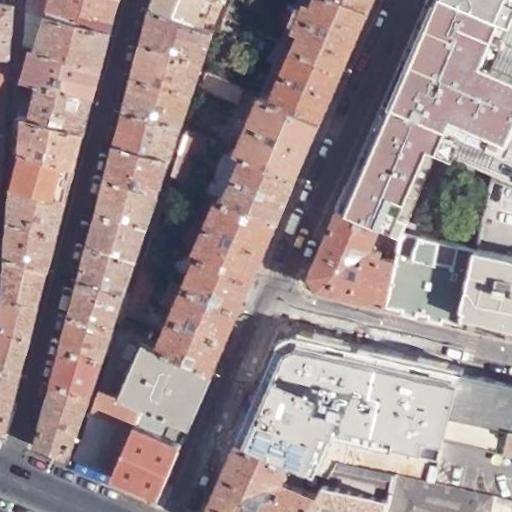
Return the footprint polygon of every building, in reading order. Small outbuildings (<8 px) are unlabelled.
[(25,0),(24,9),(38,12),(47,14),(110,31),(117,0),(25,0)] [(200,0),(153,0),(152,6),(213,29),(216,21),(217,18),(197,9),(200,0)] [(345,67),(371,9),(351,0),(314,0),(314,1),(312,0),(307,0),(304,7),(298,4),(294,14),(300,16),(294,26),(302,30),(295,46),(345,67)] [(351,0),(371,9),(374,0),(351,0)] [(511,0),(431,0),(426,14),(494,41),(508,5),(511,6),(511,0)] [(0,58),(10,59),(14,5),(0,4),(0,58)] [(213,29),(152,6),(143,40),(202,60),(213,29)] [(38,12),(24,9),(23,29),(32,32),(38,12)] [(47,14),(39,48),(101,66),(110,31),(47,14)] [(379,121),(342,205),(380,222),(383,215),(401,222),(444,139),(502,160),(511,135),(511,98),(477,84),(494,41),(426,14),(379,121)] [(235,33),(240,22),(226,16),(222,27),(235,33)] [(202,60),(143,40),(135,68),(134,73),(192,91),(202,60)] [(271,99),(322,120),(345,67),(295,46),(271,99)] [(39,48),(32,47),(24,78),(39,83),(43,84),(93,98),(101,66),(39,48)] [(0,132),(5,132),(10,59),(0,58),(0,132)] [(209,87),(215,74),(207,71),(202,85),(209,87)] [(192,91),(134,73),(125,107),(181,122),(190,96),(192,91)] [(39,83),(31,115),(85,130),(93,98),(43,84),(39,83)] [(247,152),(299,175),(322,120),(271,99),(263,95),(251,120),(230,112),(224,125),(203,115),(197,131),(204,134),(209,136),(234,147),(247,152)] [(170,155),(181,122),(125,107),(117,141),(170,155)] [(31,115),(18,111),(16,147),(22,150),(76,165),(85,130),(31,115)] [(207,190),(220,196),(224,187),(188,172),(204,134),(197,131),(188,127),(172,174),(184,180),(207,190)] [(229,158),(234,147),(209,136),(205,148),(229,158)] [(159,189),(170,155),(117,141),(108,176),(159,189)] [(76,165),(22,150),(14,186),(67,199),(76,165)] [(226,199),(278,222),(299,175),(247,152),(226,199)] [(184,180),(172,174),(163,201),(174,205),(184,180)] [(148,221),(159,189),(108,176),(99,209),(148,221)] [(67,199),(14,186),(14,187),(11,219),(59,233),(67,199)] [(183,246),(197,252),(220,196),(207,190),(183,246)] [(198,252),(255,277),(278,222),(226,199),(220,196),(197,252),(198,252)] [(365,299),(387,303),(398,257),(391,254),(394,249),(375,240),(383,224),(380,222),(342,205),(313,272),(317,287),(365,299)] [(90,243),(136,255),(148,221),(99,209),(95,226),(90,243)] [(59,233),(11,219),(8,253),(50,266),(53,257),(59,233)] [(387,303),(462,321),(464,310),(465,308),(479,248),(407,231),(402,242),(398,257),(387,303)] [(142,266),(155,272),(169,240),(153,233),(142,266)] [(82,276),(126,287),(136,255),(90,243),(82,276)] [(511,255),(479,248),(465,308),(496,315),(511,318),(511,255)] [(184,285),(241,309),(255,277),(198,252),(184,285)] [(50,266),(8,253),(6,292),(41,302),(50,266)] [(143,301),(146,302),(159,273),(155,272),(142,266),(131,296),(143,301)] [(73,311),(114,321),(126,287),(82,276),(73,311)] [(172,314),(228,339),(241,309),(184,285),(172,314)] [(41,302),(6,292),(3,329),(0,336),(0,363),(24,369),(41,302)] [(137,316),(143,301),(131,296),(126,312),(137,316)] [(64,344),(103,354),(114,321),(73,311),(64,344)] [(159,346),(214,370),(228,339),(172,314),(159,346)] [(123,321),(120,329),(144,340),(149,342),(153,334),(123,321)] [(283,339),(239,439),(308,469),(326,477),(336,461),(368,468),(372,469),(396,474),(435,484),(438,472),(461,372),(296,333),(283,339)] [(156,399),(195,414),(214,370),(159,346),(149,342),(144,340),(126,387),(156,399)] [(54,380),(91,389),(103,354),(64,344),(54,380)] [(24,369),(0,363),(0,424),(8,429),(24,369)] [(471,478),(497,484),(503,455),(511,457),(511,383),(461,372),(455,396),(450,419),(438,472),(456,476),(465,436),(480,439),(471,478)] [(69,455),(91,389),(54,380),(38,440),(69,455)] [(76,458),(111,473),(136,412),(100,399),(76,458)] [(149,417),(188,431),(195,414),(156,399),(149,417)] [(160,495),(188,431),(149,417),(136,412),(111,473),(160,495)] [(308,469),(239,439),(210,508),(210,511),(256,511),(248,507),(252,499),(261,504),(261,503),(266,496),(263,488),(265,483),(278,489),(283,479),(301,486),(308,469)] [(336,461),(326,477),(324,481),(332,487),(345,480),(363,485),(368,468),(336,461)] [(387,511),(396,474),(372,469),(368,468),(363,485),(345,480),(332,487),(329,501),(314,497),(305,511),(387,511)] [(387,511),(490,511),(493,497),(453,488),(435,484),(396,474),(387,511)] [(256,511),(305,511),(314,497),(317,493),(301,486),(283,479),(278,489),(276,494),(266,496),(261,503),(261,504),(256,511)]
